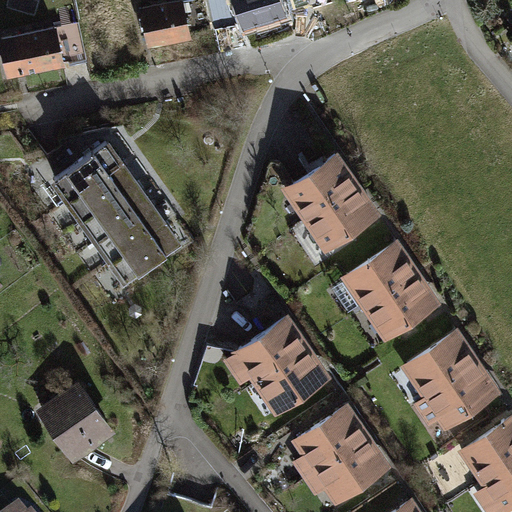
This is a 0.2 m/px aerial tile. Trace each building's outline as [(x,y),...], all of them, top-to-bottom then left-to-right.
[(183,0),(140,9),(148,46),(190,38),(183,0)] [(279,0),(234,0),(244,29),(285,15),(279,0)] [(284,0),(287,9),(309,4),(308,0),(284,0)] [(58,28),(0,40),(0,41),(8,78),(66,66),(58,28)] [(84,159),(57,179),(129,280),(187,238),(174,220),(160,201),(145,180),(131,161),(114,137),(84,159)] [(338,150),(283,186),(322,247),(378,211),(368,196),(347,163),(338,150)] [(399,235),(342,272),(385,337),(442,300),(430,282),(411,253),(399,235)] [(289,310),(233,346),(234,348),(224,355),(240,380),(250,373),(275,412),(331,376),(318,356),(300,327),(289,310)] [(460,324),(403,361),(445,427),(503,390),(490,369),(470,340),(460,324)] [(115,433),(78,381),(37,409),(74,462),(115,433)] [(350,401),(292,438),(302,454),(293,459),(314,492),(323,486),(334,503),(392,466),(379,445),(361,417),(350,401)] [(511,412),(459,447),(500,509),(511,501),(511,412)] [(423,511),(422,510),(413,496),(389,511),(423,511)]
